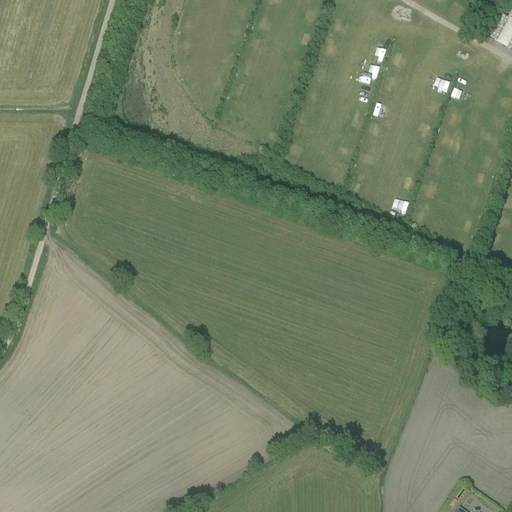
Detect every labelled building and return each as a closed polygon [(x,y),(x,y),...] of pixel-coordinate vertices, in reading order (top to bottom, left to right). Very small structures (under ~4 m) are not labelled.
[(502,16),(490,39),(497,43),(497,42),(508,47),(507,48),(511,50),(511,13),(508,19),(502,16)] [(430,37),(426,45),(436,50),(440,42),(430,37)] [(388,166),(396,170),(401,161),(393,157),(388,166)] [(383,180),(391,183),(395,175),(387,171),(383,180)] [(511,175),(503,175),(503,183),(511,183),(511,175)] [(480,188),(482,179),(474,177),(472,186),(480,188)] [(385,200),(389,190),(381,188),(378,197),(385,200)] [(467,202),(475,203),(477,193),(468,192),(467,202)] [(497,206),(505,208),(508,198),(499,196),(497,206)] [(376,204),(373,212),(379,214),(382,206),(376,204)] [(469,219),(471,209),(463,207),(460,217),(469,219)] [(491,226),(502,228),(504,217),(493,215),(491,226)] [(463,236),(465,225),(457,224),(455,234),(463,236)] [(487,233),(485,244),(492,245),(494,235),(487,233)] [(459,502),(466,491),(461,488),(454,498),(459,502)] [(453,500),(448,506),(452,509),(457,503),(453,500)]
